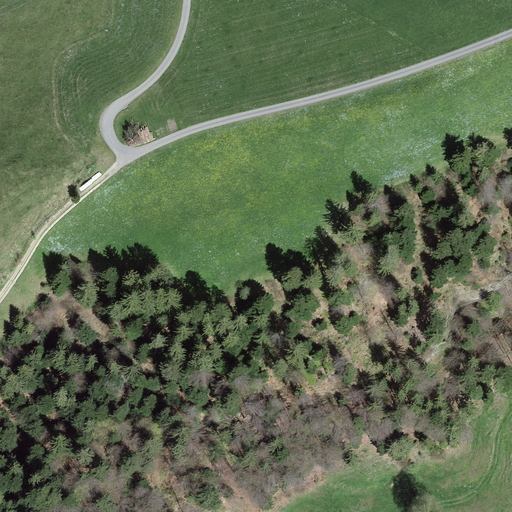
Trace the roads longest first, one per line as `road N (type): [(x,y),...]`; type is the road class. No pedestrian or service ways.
road 1 (unclassified): [(511,32),(126,153),(108,135),(110,112),(167,62),(186,0)]
road 2 (track): [(0,298),(43,231),(132,153)]
